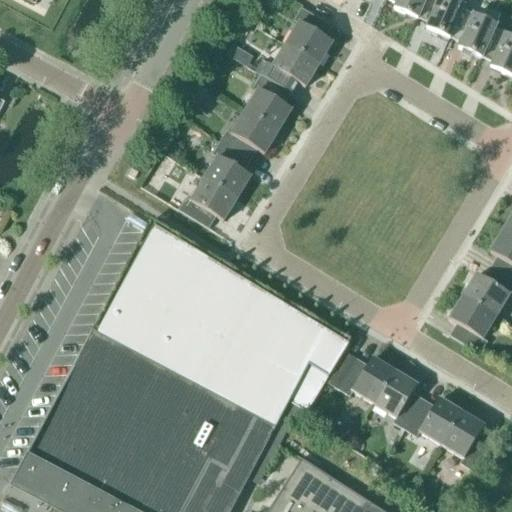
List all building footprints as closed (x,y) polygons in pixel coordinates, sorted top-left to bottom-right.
[(417,21),(426,0),(385,0),(385,1),(395,6),(393,12),(417,22),(417,21)] [(449,41),(462,12),(463,9),(443,0),(426,0),(417,21),(427,26),(425,31),(449,42),(449,41)] [(285,48),(318,68),(331,46),(324,42),(331,30),(301,11),(293,24),(298,27),(285,48)] [(481,61),(494,31),(495,29),(473,18),(474,17),(462,12),(449,41),(460,45),(457,51),(481,61)] [(494,31),(481,61),(492,65),(489,71),(511,80),(511,41),(505,38),(506,36),(494,31)] [(304,90),(318,68),(285,48),(272,70),(267,67),(260,79),(290,97),(297,86),(304,90)] [(283,109),(290,97),(260,79),(252,91),(257,94),(244,115),(277,135),(290,113),(283,109)] [(263,157),(277,135),(244,115),(231,137),(226,134),(219,146),(249,164),(256,153),(263,157)] [(242,175),(249,164),(219,146),(212,158),(216,161),(203,182),(236,202),(250,180),(242,175)] [(222,224),(236,202),(203,182),(190,204),(185,201),(178,214),(208,232),(215,220),(222,224)] [(511,217),(503,233),(511,238),(511,217)] [(13,484),(65,511),(230,511),(286,405),(307,417),(326,385),(341,359),(348,347),(152,228),(96,336),(92,335),(23,465),(13,484)] [(511,238),(503,233),(489,255),(496,260),(490,271),(511,284),(511,238)] [(511,301),(511,284),(490,271),(483,282),(475,278),(462,300),(495,320),(508,299),(511,301)] [(482,342),(495,320),(462,300),(448,322),(456,327),(449,339),(479,357),(487,345),(482,342)] [(353,367),(341,359),(326,385),(337,392),(353,367)] [(374,408),(393,375),(371,362),(367,369),(356,362),(353,367),(337,392),(349,400),(352,395),(374,408)] [(393,426),(404,433),(423,403),(411,396),(416,389),(393,375),(374,408),(395,421),(392,426),(393,426)] [(441,449),(461,416),(438,402),(434,410),(423,403),(404,433),(405,434),(416,440),(419,436),(441,449)] [(461,416),(441,449),(462,462),(459,467),(472,474),(490,444),(478,437),(483,429),(461,416)] [(376,511),(301,463),(268,511),(376,511)]
